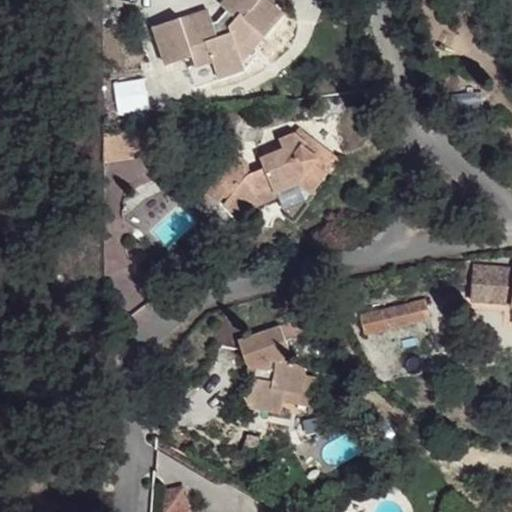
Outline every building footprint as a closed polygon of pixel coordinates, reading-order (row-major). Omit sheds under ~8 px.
[(181,18),(156,27),(170,64),(194,57),(196,64),(191,67),(199,87),(249,68),(248,60),(242,48),(258,28),(267,36),(286,12),(272,0),(227,0),(224,3),(229,7),(219,22),(213,23),(206,25),(204,22),(184,26),(181,18)] [(208,8),(181,18),(213,23),(208,8)] [(258,28),(242,48),(248,60),(267,36),(258,28)] [(115,82),(118,113),(149,110),(146,79),(115,82)] [(106,123),(104,152),(130,150),(130,119),(106,123)] [(130,119),(130,150),(155,146),(154,119),(130,119)] [(232,141),(201,182),(217,192),(226,183),(230,186),(225,195),(243,208),(255,194),(299,176),(311,184),(340,148),(309,127),(293,144),(284,140),(260,149),(263,158),(251,163),(245,149),(232,141)] [(511,268),(477,265),(475,300),(511,300),(511,268)] [(364,314),(367,334),(431,320),(427,301),(364,314)] [(286,324),(241,337),(245,350),(250,360),(256,365),(261,370),(260,377),(258,393),(252,396),(253,408),(286,411),(291,391),(318,394),(322,375),(311,373),(308,367),(300,362),(289,360),(287,355),(294,352),(286,324)] [(251,369),(249,380),(254,380),(256,377),(260,377),(261,370),(251,369)] [(461,390),(437,404),(446,417),(469,403),(461,390)]
